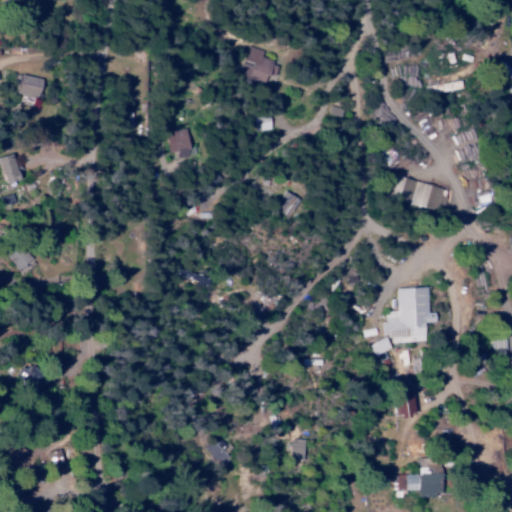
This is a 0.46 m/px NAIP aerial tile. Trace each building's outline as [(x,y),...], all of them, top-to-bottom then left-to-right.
[(259,58),(261,50),(245,45),(235,76),(261,85),(265,74),(272,76),(276,64),(259,58)] [(14,95),(34,99),(39,79),(18,74),(14,95)] [(250,117),(252,132),(268,130),(265,114),(250,117)] [(175,158),(187,156),(183,129),(164,132),(167,153),(174,152),(175,158)] [(0,155),(0,182),(0,183),(15,180),(12,168),(11,168),(8,154),(0,155)] [(297,198),(281,192),(272,211),(288,218),(297,198)] [(13,270),(29,261),(18,243),(3,252),(13,270)] [(392,289),(394,312),(382,313),(384,344),(422,342),(421,323),(432,322),(432,313),(425,313),(423,287),(392,289)] [(388,348),(380,335),(365,345),(373,357),(388,348)] [(18,365),(13,377),(34,387),(40,375),(18,365)] [(411,416),(407,392),(389,395),(392,418),(411,416)] [(228,450),(214,436),(201,450),(215,463),(228,450)] [(287,459),(300,460),(300,440),(287,440),(287,459)] [(393,475),(394,493),(414,493),(414,497),(434,496),(434,474),(424,475),(424,467),(414,468),(414,474),(393,475)] [(16,489),(19,497),(33,493),(30,485),(16,489)]
